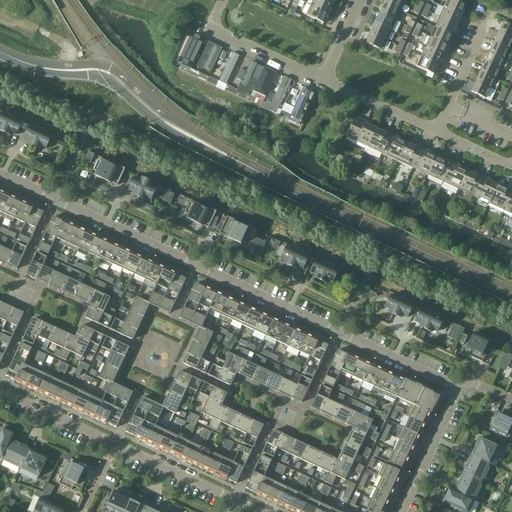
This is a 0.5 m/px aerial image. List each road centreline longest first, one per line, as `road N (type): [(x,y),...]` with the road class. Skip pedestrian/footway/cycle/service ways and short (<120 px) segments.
road 1 (residential): [(459,390),(0,173)]
road 2 (residential): [(316,77),(210,28),(223,0)]
road 3 (residential): [(430,130),(486,7)]
road 4 (residential): [(402,511),(459,390)]
road 5 (residential): [(236,494),(115,437)]
road 6 (residential): [(115,437),(0,383)]
road 7 (residential): [(430,130),(316,77)]
